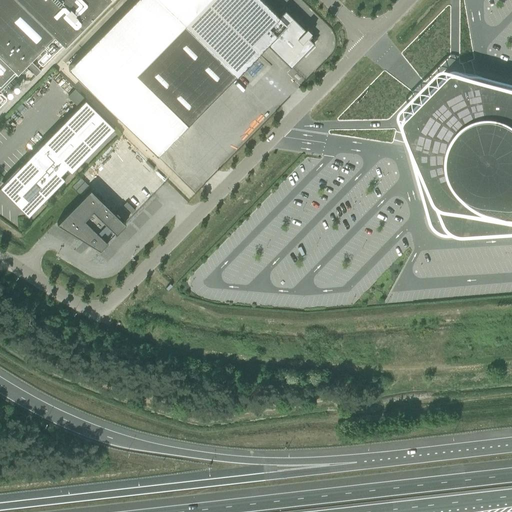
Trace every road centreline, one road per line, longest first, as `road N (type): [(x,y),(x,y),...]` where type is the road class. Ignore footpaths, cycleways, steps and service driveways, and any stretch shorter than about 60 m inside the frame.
road 1 (unclassified): [(368,40),(109,302),(91,310),(72,303),(0,260)]
road 2 (track): [(91,310),(126,332),(226,358),(434,372),(511,365)]
road 3 (motorway): [(358,465),(146,445),(58,417),(0,386)]
road 4 (motorway): [(358,465),(0,505)]
road 5 (motorway): [(511,473),(177,511)]
road 6 (motorway): [(511,448),(358,465)]
